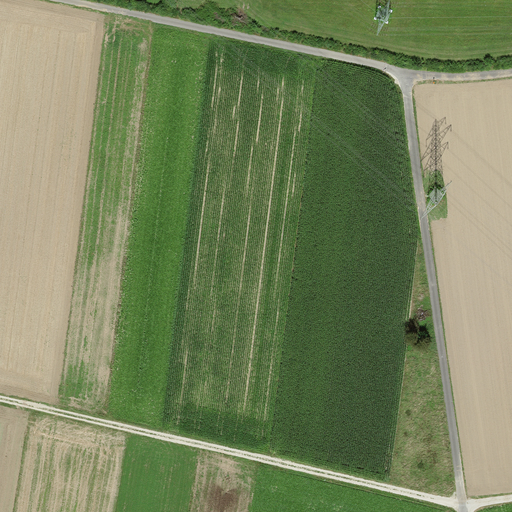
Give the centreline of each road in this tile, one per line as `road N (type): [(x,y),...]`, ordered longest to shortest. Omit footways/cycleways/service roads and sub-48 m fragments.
road 1 (track): [(63,0),(403,75),(462,511)]
road 2 (track): [(462,507),(0,402)]
